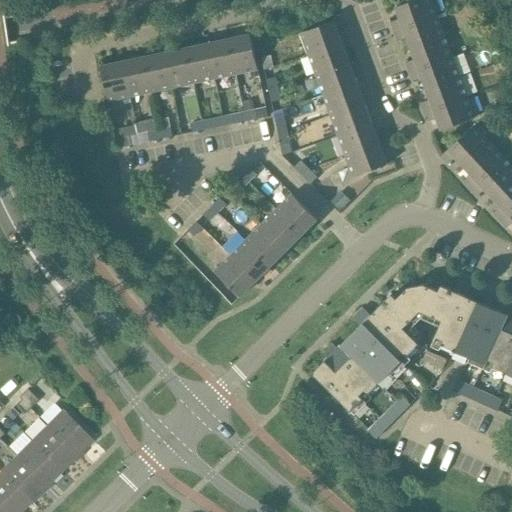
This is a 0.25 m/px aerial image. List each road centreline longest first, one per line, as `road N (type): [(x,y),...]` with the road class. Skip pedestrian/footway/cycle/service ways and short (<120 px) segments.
road 1 (residential): [(200,412),(396,217),(423,216)]
road 2 (tertiary): [(27,249),(59,304),(171,441)]
road 3 (residential): [(423,216),(429,163),(417,132),(394,118),(349,0)]
road 4 (tertiary): [(200,412),(27,249)]
road 5 (residential): [(282,0),(83,48)]
road 6 (tertiary): [(310,511),(200,412)]
